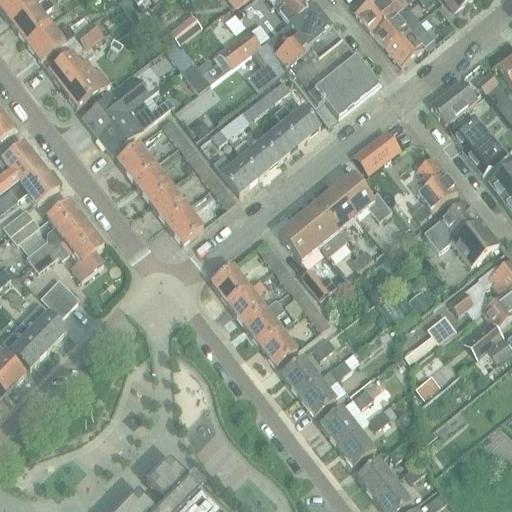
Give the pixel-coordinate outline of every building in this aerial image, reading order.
[(7,0),(0,6),(0,13),(11,28),(46,1),(47,0),(7,0)] [(289,29),(313,10),(305,0),(265,0),(288,29),(289,29)] [(376,0),(355,18),(373,40),(406,12),(405,11),(413,4),(409,0),(391,0),(385,5),(380,0),(376,0)] [(442,0),(454,16),(475,0),(442,0)] [(46,1),(11,28),(26,47),(50,28),(43,18),(54,10),(46,1)] [(275,58),(285,72),(286,73),(309,55),(318,67),(343,47),(313,10),(289,29),(288,29),(266,46),(276,58),(275,58)] [(373,40),(386,55),(419,29),(418,27),(419,26),(406,12),(373,40)] [(42,65),(90,28),(84,21),(70,32),(68,29),(57,37),(50,28),(26,47),(41,67),(42,65)] [(190,21),(169,39),(181,53),(202,34),(190,21)] [(99,39),(90,28),(42,65),(50,75),(48,76),(76,113),(109,87),(98,73),(95,75),(85,63),(79,68),(72,59),(82,52),(83,52),(99,39)] [(386,55),(400,71),(423,53),(423,52),(433,44),(419,29),(386,55)] [(249,35),(219,58),(212,63),(216,68),(202,78),(210,89),(261,51),(249,35)] [(174,47),(163,55),(180,76),(192,67),(193,66),(183,52),(179,54),(174,47)] [(286,77),(292,85),(328,133),(328,132),(353,112),(379,92),(373,84),(343,47),(318,67),(309,55),(286,73),(285,72),(283,74),(286,77)] [(511,62),(497,73),(511,93),(511,62)] [(489,79),(476,89),(484,99),(485,99),(497,89),(489,79)] [(202,80),(190,90),(197,99),(209,90),(202,80)] [(98,141),(126,118),(142,106),(148,101),(134,83),(83,122),(98,141)] [(262,102),(269,111),(290,95),(283,86),(262,102)] [(477,105),(462,86),(430,111),(444,130),(477,105)] [(497,89),(485,99),(496,113),(504,122),(511,115),(511,106),(509,103),(497,89)] [(269,111),(262,102),(241,118),(248,127),(269,111)] [(126,118),(98,141),(112,159),(141,137),(153,127),(156,124),(150,116),(142,106),(126,118)] [(163,107),(150,116),(156,124),(169,114),(163,107)] [(282,129),(299,150),(320,133),(302,112),(292,121),(284,111),(274,119),(282,129)] [(0,146),(14,135),(0,117),(0,146)] [(248,127),(241,118),(220,134),(227,143),(248,127)] [(473,118),(450,135),(465,154),(486,135),(473,118)] [(262,146),(279,167),(299,150),(282,129),(262,146)] [(178,153),(187,145),(176,130),(166,137),(178,153)] [(199,151),(206,160),(227,143),(220,134),(199,151)] [(507,159),(487,135),(464,154),(462,156),(482,180),(507,159)] [(400,156),(385,137),(353,162),(368,181),(400,156)] [(242,162),(259,183),(279,167),(262,146),(252,154),(244,145),(234,153),(242,162)] [(19,188),(41,171),(24,148),(1,165),(2,165),(0,166),(0,170),(6,179),(10,176),(19,188)] [(117,165),(133,186),(154,170),(138,149),(117,165)] [(194,173),(203,166),(192,151),(182,158),(194,173)] [(242,162),(231,171),(223,161),(213,169),(221,179),(238,200),(259,183),(242,162)] [(420,227),(457,197),(430,164),(411,179),(418,188),(425,183),(429,189),(417,198),(425,209),(413,218),(420,227)] [(511,168),(488,187),(489,188),(511,218),(511,168)] [(133,186),(149,207),(170,191),(154,170),(133,186)] [(19,188),(9,195),(0,202),(0,204),(5,210),(15,203),(17,206),(27,198),(36,210),(59,193),(41,171),(19,188)] [(210,194),(219,187),(208,172),(198,179),(210,194)] [(351,179),(333,194),(356,222),(367,213),(379,227),(392,217),(377,197),(370,202),(351,179)] [(149,207),(165,228),(186,212),(170,191),(149,207)] [(214,199),(226,215),(235,208),(223,192),(214,199)] [(337,237),(356,222),(333,194),(315,209),(337,237)] [(46,223),(54,233),(47,238),(46,245),(47,247),(26,263),(32,270),(86,228),(69,206),(46,223)] [(470,271),(498,250),(498,249),(464,207),(423,238),(438,257),(451,247),(470,271)] [(346,247),(337,237),(315,209),(296,224),(319,252),(327,262),(346,247)] [(165,228),(181,249),(203,233),(186,212),(165,228)] [(10,241),(32,224),(25,216),(3,233),(10,241)] [(32,224),(10,241),(16,250),(38,233),(32,224)] [(300,267),(319,252),(296,224),(278,239),(300,267)] [(72,256),(80,267),(71,274),(81,287),(103,270),(94,259),(103,251),(86,228),(32,270),(38,277),(59,261),(62,265),(72,256)] [(273,275),(282,268),(270,253),(261,260),(273,275)] [(357,261),(365,271),(373,264),(365,255),(357,261)] [(365,271),(357,261),(349,268),(357,277),(365,271)] [(478,286),(449,309),(458,320),(465,315),(472,324),(481,317),(491,309),(482,298),(490,291),(499,302),(500,302),(511,292),(511,266),(510,264),(509,265),(510,265),(498,274),(496,270),(477,285),(478,286)] [(227,309),(249,293),(233,272),(211,288),(227,309)] [(0,276),(0,291),(10,283),(3,274),(0,276)] [(288,296),(297,288),(286,274),(277,281),(288,296)] [(311,276),(302,284),(319,306),(336,292),(328,282),(321,288),(311,276)] [(58,286),(49,295),(69,314),(78,305),(58,286)] [(249,293),(227,309),(243,330),(265,313),(255,301),(265,294),(259,286),(249,293)] [(395,291),(386,300),(402,318),(412,310),(395,291)] [(491,309),(481,317),(490,328),(494,333),(496,335),(511,321),(511,292),(500,302),(499,302),(491,309)] [(304,316),(313,309),(302,294),(292,301),(304,316)] [(61,323),(69,314),(49,295),(40,304),(61,323)] [(265,313),(243,330),(259,350),(281,334),(273,324),(284,316),(276,305),(265,313)] [(39,310),(21,329),(48,355),(66,336),(39,310)] [(329,330),(318,315),(308,322),(320,337),(329,330)] [(449,327),(432,341),(437,347),(454,334),(449,327)] [(490,328),(464,350),(468,354),(477,365),(503,344),(496,335),(494,333),(490,328)] [(29,374),(48,355),(21,329),(2,348),(29,374)] [(297,355),(281,334),(259,350),(275,372),(297,355)] [(336,353),(329,343),(314,355),(321,364),(336,353)] [(511,356),(503,344),(477,365),(488,379),(511,359),(511,356)] [(0,388),(8,396),(25,378),(3,357),(0,359),(0,388)] [(282,380),(298,401),(319,384),(303,363),(282,380)] [(337,386),(352,374),(345,365),(330,376),(337,386)] [(319,384),(298,401),(314,422),(336,406),(326,394),(337,386),(330,376),(319,384)] [(423,404),(439,392),(431,382),(415,395),(423,404)] [(352,406),(359,415),(374,403),(367,394),(352,406)] [(320,430),(337,451),(358,435),(368,427),(359,415),(352,406),(320,430)] [(368,427),(374,436),(390,425),(383,415),(368,427)] [(358,435),(337,451),(353,472),(374,456),(365,444),(358,435)] [(404,446),(388,458),(395,467),(411,455),(404,446)] [(151,511),(137,497),(122,511),(217,511),(202,497),(205,494),(193,482),(189,485),(169,465),(146,489),(166,509),(162,511),(151,511)] [(357,482),(373,503),(394,487),(378,466),(357,482)] [(419,468),(404,479),(411,488),(427,477),(419,468)] [(405,511),(411,508),(394,487),(373,503),(379,511),(405,511)] [(440,511),(447,507),(440,498),(439,499),(427,508),(430,511),(440,511)]
